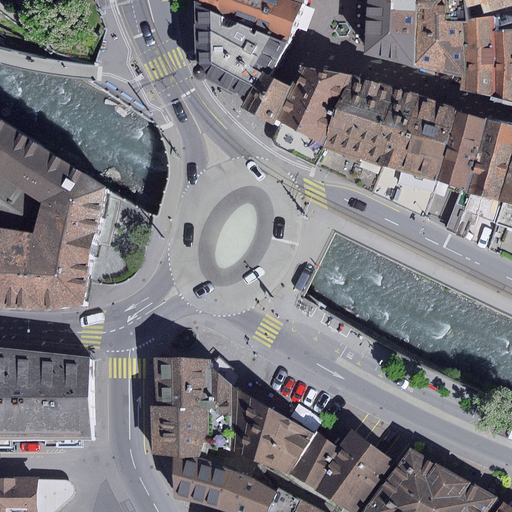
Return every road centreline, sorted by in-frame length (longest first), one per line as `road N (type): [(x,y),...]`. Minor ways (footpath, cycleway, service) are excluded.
road 1 (secondary): [(220,302),(379,397),(511,455)]
road 2 (secondary): [(511,279),(284,181)]
road 3 (primary): [(226,178),(183,98),(149,0)]
road 4 (primary): [(129,326),(132,459),(158,511)]
road 5 (primary): [(220,302),(254,295),(278,266),(291,213),(284,181)]
road 6 (primary): [(0,327),(129,326)]
road 7 (primary): [(226,178),(187,232),(190,285)]
